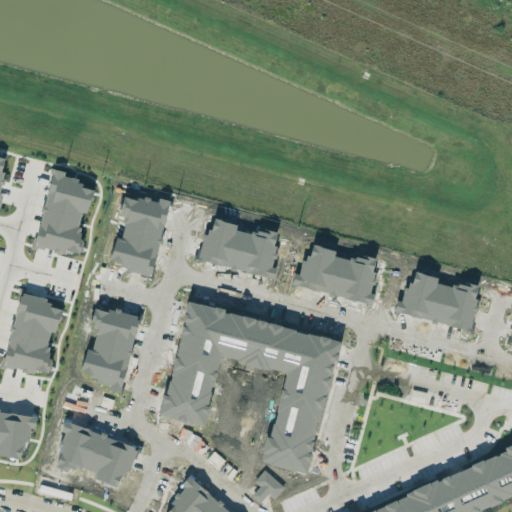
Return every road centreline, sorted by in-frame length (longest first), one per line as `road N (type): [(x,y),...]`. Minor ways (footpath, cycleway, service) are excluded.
road 1 (residential): [(130,511),(165,445),(132,421),(173,265),(369,319),(332,470),(341,494),(306,511)]
road 2 (residential): [(341,494),(470,442),(487,400)]
road 3 (residential): [(356,366),(511,406)]
road 4 (residential): [(369,319),(511,359)]
road 5 (residential): [(0,301),(37,159)]
